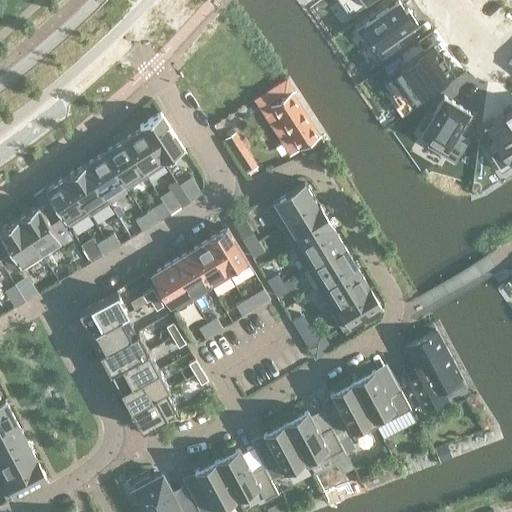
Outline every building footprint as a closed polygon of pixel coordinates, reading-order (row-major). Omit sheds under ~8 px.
[(338,0),(339,1),(340,0),(349,0),(356,9),(369,0),(338,0)] [(398,0),(396,0),(357,28),(380,61),(403,44),(397,35),(417,20),(407,7),(405,9),(398,0)] [(422,51),(389,74),(408,100),(419,92),(423,98),(452,78),(447,72),(451,70),(446,63),(448,61),(442,51),(428,60),(422,51)] [(297,147),(319,134),(291,91),(286,94),(278,82),(256,97),(282,137),(288,133),(297,147)] [(428,113),(420,126),(423,128),(421,132),(431,139),(428,144),(442,152),(454,160),(467,138),(456,131),(468,111),(468,112),(469,110),(467,109),(467,110),(444,96),(443,95),(442,96),(443,96),(431,115),(428,113)] [(495,122),(484,129),(491,139),(494,137),(509,159),(511,156),(511,108),(511,109),(511,107),(503,112),(504,114),(494,120),(495,122)] [(160,111),(140,124),(163,159),(183,146),(160,111)] [(123,138),(142,169),(160,157),(162,160),(163,159),(140,124),(139,124),(141,127),(123,138)] [(236,134),(225,140),(239,162),(250,155),(237,133),(236,134)] [(103,151),(123,181),(142,169),(123,138),(103,151)] [(84,163),(104,193),(123,181),(103,151),(85,163),(85,162),(84,163)] [(104,193),(84,163),(65,175),(85,206),(104,193)] [(85,206),(65,175),(64,176),(45,189),(65,219),(85,206)] [(174,195),(183,190),(176,180),(168,185),(174,195)] [(287,221),(318,202),(311,190),(310,190),(305,182),(275,200),(286,218),(287,221)] [(181,205),(189,200),(183,190),(174,195),(181,205)] [(318,202),(287,221),(300,242),(331,223),(318,202)] [(17,216),(40,251),(60,238),(37,203),(17,216)] [(159,219),(153,208),(144,214),(150,224),(159,219)] [(150,224),(144,214),(135,219),(142,229),(150,224)] [(18,261),(20,264),(40,251),(17,216),(0,227),(0,233),(12,251),(18,261)] [(50,223),(62,241),(63,243),(73,237),(60,217),(50,223)] [(300,242),(312,262),(343,244),(331,224),(332,224),(331,223),(300,242)] [(207,238),(226,269),(246,257),(227,226),(207,238)] [(252,231),(242,237),(247,246),(257,240),(252,231)] [(120,242),(114,232),(105,237),(111,247),(120,242)] [(111,247),(105,237),(96,242),(103,253),(111,247)] [(189,250),(208,280),(226,269),(207,238),(206,239),(207,239),(189,250)] [(257,240),(247,246),(252,254),(262,248),(257,240)] [(312,262),(325,283),(356,264),(343,244),(312,262)] [(171,261),(189,291),(208,280),(189,250),(171,261)] [(12,251),(4,256),(10,266),(18,261),(12,251)] [(154,277),(170,303),(189,291),(171,261),(160,267),(151,273),(154,277)] [(60,264),(52,269),(58,280),(67,274),(60,264)] [(368,284),(356,264),(325,283),(337,303),(369,284),(368,283),(368,284)] [(277,272),(267,278),(272,287),(282,281),(277,272)] [(282,281),(272,287),(277,296),(287,289),(282,281)] [(369,284),(337,303),(351,325),(382,306),(369,284)] [(152,287),(142,293),(146,301),(157,294),(152,287)] [(117,290),(79,311),(89,331),(125,312),(125,313),(128,311),(117,290)] [(146,301),(151,308),(161,301),(157,294),(146,301)] [(244,299),(250,309),(259,304),(253,294),(244,299)] [(236,304),(242,314),(250,309),(244,299),(236,304)] [(100,350),(135,331),(125,313),(125,312),(89,331),(100,350)] [(302,313),(292,320),(297,328),(307,322),(302,313)] [(207,321),(214,332),(222,326),(216,316),(207,321)] [(199,326),(205,337),(214,332),(207,321),(199,326)] [(307,322),(297,328),(302,337),(312,330),(307,322)] [(179,331),(175,324),(165,331),(169,337),(172,335),(179,331)] [(135,331),(100,350),(110,369),(148,349),(149,348),(138,329),(138,330),(138,329),(135,331)] [(423,409),(447,396),(442,387),(461,376),(435,329),(405,346),(415,365),(414,369),(415,371),(407,376),(404,370),(402,371),(423,409)] [(179,331),(172,335),(178,346),(185,342),(179,331)] [(148,349),(110,369),(120,388),(159,368),(148,349)] [(202,368),(197,361),(187,368),(191,374),(195,372),(202,368)] [(166,388),(169,386),(159,368),(120,388),(130,407),(166,388)] [(202,368),(195,372),(201,383),(208,379),(202,368)] [(374,369),(352,381),(376,425),(382,437),(415,420),(408,407),(410,406),(401,390),(389,396),(374,369)] [(352,381),(330,393),(353,437),(376,425),(352,381)] [(166,388),(130,407),(141,427),(177,408),(166,388)] [(5,400),(0,402),(0,427),(16,419),(5,400)] [(307,410),(285,422),(304,458),(309,468),(344,449),(342,446),(337,435),(332,426),(319,433),(307,410)] [(16,419),(0,427),(0,452),(26,439),(16,419)] [(304,458),(285,422),(263,434),(282,470),(304,458)] [(346,431),(337,435),(342,446),(351,441),(346,431)] [(0,452),(0,476),(36,457),(36,456),(35,457),(26,439),(0,452)] [(446,444),(437,448),(441,459),(450,455),(446,444)] [(236,496),(238,501),(259,490),(264,499),(278,491),(275,487),(270,476),(264,465),(251,471),(239,448),(217,460),(236,496)] [(36,457),(0,476),(0,484),(7,498),(47,478),(36,457)] [(194,472),(214,508),(236,496),(217,460),(194,472)] [(278,471),(270,476),(275,487),(284,482),(278,471)] [(195,511),(197,511),(182,485),(171,491),(161,473),(150,479),(148,475),(134,483),(136,486),(133,488),(145,511),(195,511)]
